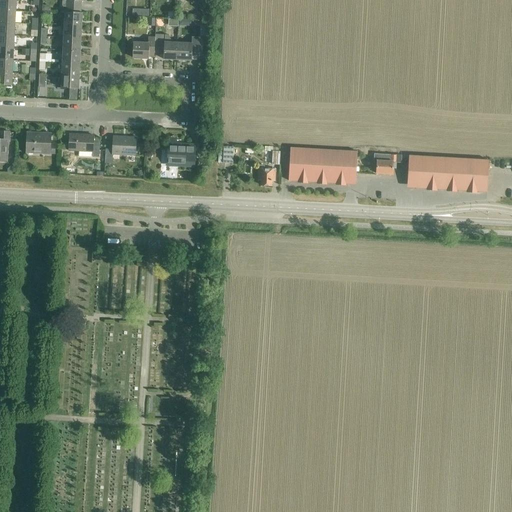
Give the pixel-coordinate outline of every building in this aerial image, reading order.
[(0,0),(0,11),(16,11),(16,0),(0,0)] [(42,9),(42,11),(42,23),(47,24),(48,20),(50,20),(51,11),(48,11),(48,9),(42,9)] [(0,11),(0,18),(0,23),(15,24),(16,11),(0,11)] [(64,12),(63,26),(82,26),(83,13),(64,12)] [(0,23),(0,35),(15,36),(15,24),(0,23)] [(63,26),(63,38),(81,39),(82,26),(63,26)] [(0,35),(0,47),(14,49),(15,36),(0,35)] [(164,60),(177,61),(178,43),(172,43),(172,42),(169,36),(156,35),(155,38),(155,54),(165,54),(164,60)] [(63,38),(62,51),(81,52),(81,39),(63,38)] [(155,54),(155,38),(149,38),(148,44),(134,43),(133,58),(148,59),(148,57),(154,58),(155,54)] [(178,43),(177,61),(191,62),(192,55),(202,56),(203,39),(192,39),(192,44),(178,43)] [(0,47),(0,60),(13,61),(14,49),(0,47)] [(62,51),(61,63),(80,64),(81,52),(62,51)] [(0,60),(0,72),(13,73),(13,61),(0,60)] [(61,63),(61,76),(79,76),(80,64),(61,63)] [(13,73),(0,72),(0,85),(12,86),(13,73)] [(79,76),(61,76),(60,89),(79,90),(79,76)] [(9,140),(9,132),(0,131),(0,161),(6,162),(8,140),(9,140)] [(54,154),(55,145),(50,145),(51,134),(27,133),(27,151),(39,152),(39,154),(50,155),(50,154),(54,154)] [(92,157),(99,157),(100,139),(94,139),(94,136),(69,135),(69,151),(92,152),(92,157)] [(135,157),(136,138),(113,137),(112,150),(106,150),(105,164),(112,164),(113,156),(135,157)] [(169,165),(193,166),(194,146),(180,145),(181,141),(170,140),(169,165)] [(223,163),(232,164),(233,148),(224,148),(223,163)] [(272,165),(279,165),(280,152),(277,152),(277,148),(273,148),(272,165)] [(288,181),(347,184),(356,177),(357,152),(290,148),(288,181)] [(393,162),(395,162),(396,156),(374,154),(374,164),(377,164),(376,174),(392,175),(393,162)] [(487,193),(489,161),(409,156),(407,180),(415,189),(487,193)] [(275,181),(275,170),(259,169),(258,180),(261,181),(261,186),(272,186),(272,181),(275,181)] [(77,328),(85,329),(86,321),(78,320),(77,328)]
